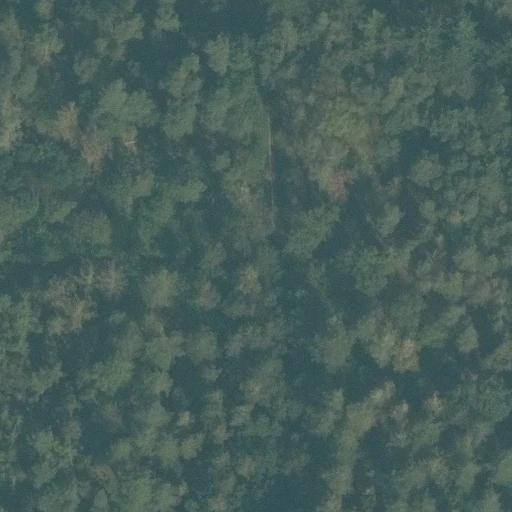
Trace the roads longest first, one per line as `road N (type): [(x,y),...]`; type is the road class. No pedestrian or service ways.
road 1 (track): [(511,439),(333,281),(291,260)]
road 2 (track): [(268,0),(264,62),(291,260)]
road 3 (track): [(287,511),(300,411),(291,260)]
